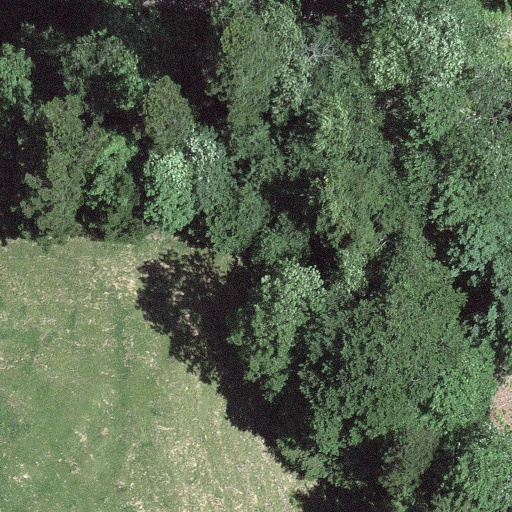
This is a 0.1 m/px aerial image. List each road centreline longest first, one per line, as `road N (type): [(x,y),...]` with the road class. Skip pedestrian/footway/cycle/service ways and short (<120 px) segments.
road 1 (track): [(303,0),(322,4),(380,104),(435,344),(493,458),(511,477)]
road 2 (track): [(0,54),(176,0)]
